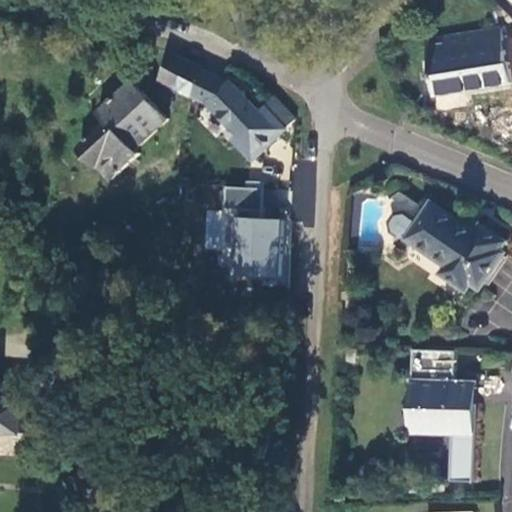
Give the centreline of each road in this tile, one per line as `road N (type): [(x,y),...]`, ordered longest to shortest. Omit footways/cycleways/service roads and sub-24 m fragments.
road 1 (track): [(329,112),(307,511)]
road 2 (track): [(11,0),(120,21),(234,57),(326,106)]
road 3 (residential): [(329,112),(511,183)]
